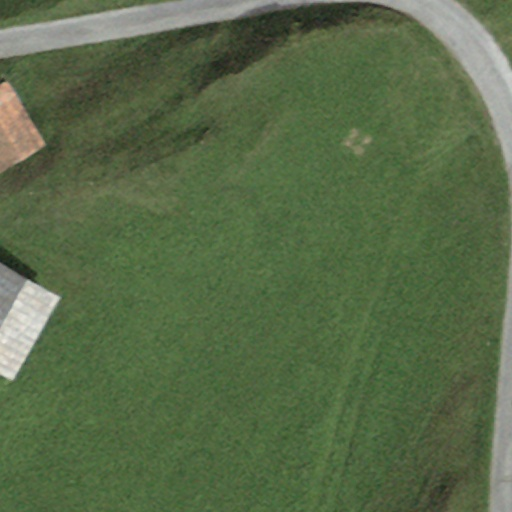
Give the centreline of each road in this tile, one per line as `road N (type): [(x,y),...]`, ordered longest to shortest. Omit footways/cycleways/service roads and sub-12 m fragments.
road 1 (unclassified): [(0,44),(262,0)]
road 2 (unclassified): [(412,0),(431,5),(472,43),(511,114)]
